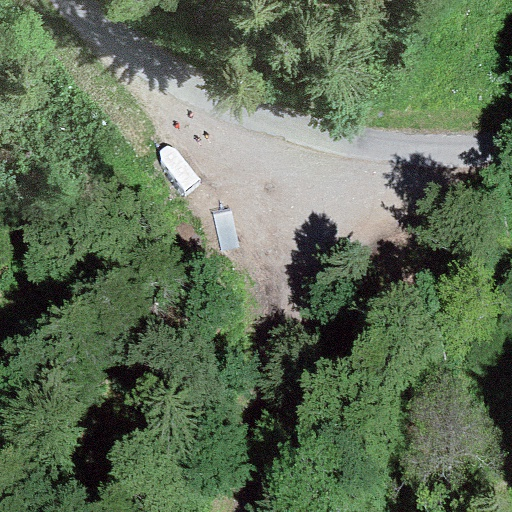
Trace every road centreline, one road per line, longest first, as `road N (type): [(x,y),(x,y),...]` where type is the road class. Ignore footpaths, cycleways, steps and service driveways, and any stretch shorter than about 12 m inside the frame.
road 1 (unclassified): [(511,145),(415,149),(312,132),(189,83),(115,36),(77,0)]
road 2 (track): [(312,132),(292,191),(290,356),(241,511)]
